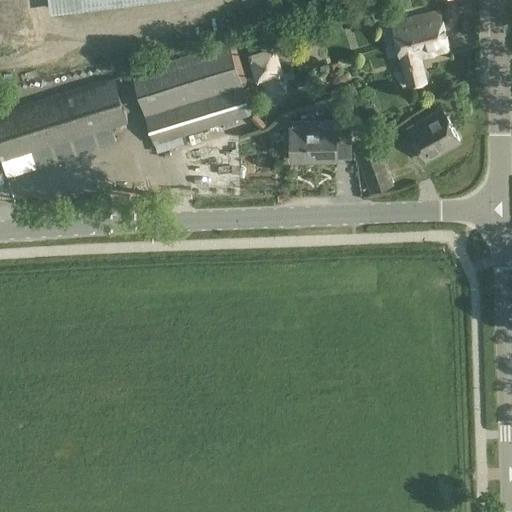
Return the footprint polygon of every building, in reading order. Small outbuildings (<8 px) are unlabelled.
[(395,34),(390,38),(392,47),(399,49),(407,86),(425,82),(419,56),(448,49),(439,11),(392,22),(395,34)] [(228,42),(130,72),(153,145),(252,114),(228,42)] [(116,143),(111,127),(128,121),(114,76),(0,111),(0,159),(1,161),(31,152),(36,167),(116,143)] [(442,109),(407,128),(425,159),(459,140),(442,109)] [(351,111),(332,112),(333,125),(333,126),(333,127),(335,127),(335,143),(337,143),(351,142),(351,143),(352,143),(351,111)] [(293,128),(291,129),(291,163),(335,163),(335,161),(335,143),(335,127),(333,127),(321,127),(321,120),(293,120),(293,128)] [(380,144),(355,153),(370,192),(394,183),(380,144)] [(172,162),(191,157),(188,147),(169,152),(172,162)]
